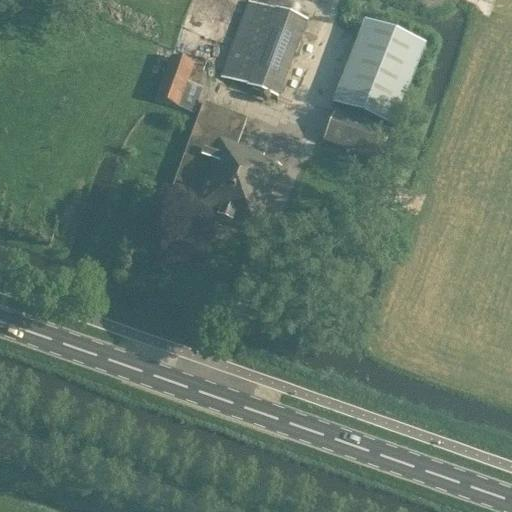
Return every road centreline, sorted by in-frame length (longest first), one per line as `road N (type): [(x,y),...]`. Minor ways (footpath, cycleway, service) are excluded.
road 1 (primary): [(511,497),(0,319)]
road 2 (unclassified): [(227,511),(0,434)]
